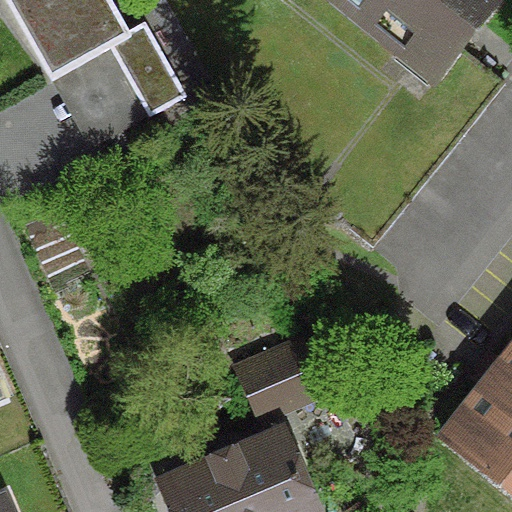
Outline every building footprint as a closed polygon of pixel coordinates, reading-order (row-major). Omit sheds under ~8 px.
[(131,54),(103,0),(16,0),(94,153),(183,109),(150,44),(131,54)] [(427,78),(429,80),(455,49),(493,0),(329,0),(397,54),(405,45),(435,69),(427,78)] [(429,80),(323,213),(368,249),(499,85),(455,49),(429,80)] [(511,351),(439,443),(511,500),(511,351)] [(241,383),(254,413),(313,387),(300,356),(241,383)] [(308,511),(276,437),(159,487),(169,511),(308,511)]
